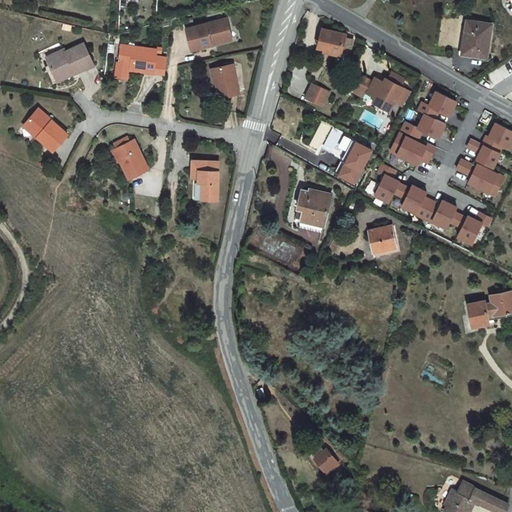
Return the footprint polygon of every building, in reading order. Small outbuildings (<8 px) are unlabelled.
[(229,19),(188,28),(193,50),(214,45),(213,43),(220,42),(220,43),(229,41),(228,35),(229,32),(232,32),(229,19)] [(491,25),(465,21),(464,33),(466,33),(463,56),(486,58),(491,25)] [(321,28),(316,48),(340,54),(344,34),(321,28)] [(66,46),(47,53),(55,73),(74,65),(75,69),(94,62),(85,40),(66,48),(66,46)] [(156,48),(120,44),(117,61),(116,60),(114,74),(126,75),(128,62),(129,63),(133,63),(132,68),(153,71),(156,48)] [(165,49),(156,48),(153,71),(163,72),(165,49)] [(234,61),(213,66),(219,95),(240,90),(234,61)] [(361,75),(352,92),(361,97),(363,92),(373,97),(372,99),(373,104),(388,112),(393,102),(402,107),(411,92),(400,86),(404,79),(391,72),(387,79),(389,80),(388,82),(385,82),(377,78),(373,79),(372,81),(361,75)] [(330,92),(313,84),(305,98),(326,108),(329,100),(326,98),(330,92)] [(436,90),(429,104),(439,110),(449,115),(456,100),(436,90)] [(418,109),(425,112),(435,117),(439,110),(429,104),(422,101),(418,109)] [(37,108),(23,123),(37,133),(35,135),(51,148),(65,132),(37,108)] [(425,112),(418,126),(423,129),(438,137),(445,123),(435,117),(425,112)] [(406,120),(402,129),(419,137),(423,129),(418,126),(406,120)] [(511,130),(497,123),(490,137),(505,145),(510,148),(511,144),(511,130)] [(399,132),(390,149),(418,163),(420,158),(428,162),(436,146),(428,142),(426,145),(399,132)] [(115,143),(117,147),(130,140),(127,135),(115,143)] [(487,135),(482,143),(501,153),(505,145),(490,137),(487,135)] [(117,147),(114,149),(129,176),(149,165),(134,138),(130,140),(117,147)] [(482,143),(471,138),(467,146),(480,152),(477,159),(494,167),(502,153),(501,153),(482,143)] [(372,152),(355,143),(338,176),(355,185),(372,152)] [(219,158),(193,157),(193,176),(203,177),(202,197),(219,197),(219,158)] [(461,158),(456,167),(471,175),(476,166),(461,158)] [(390,166),(376,159),(372,167),(378,170),(386,174),(390,166)] [(476,166),(471,175),(468,181),(495,195),(504,177),(477,163),(476,166)] [(386,174),(378,170),(368,190),(389,201),(394,191),(399,182),(399,180),(386,174)] [(410,188),(399,182),(394,191),(405,197),(410,188)] [(405,197),(401,205),(415,212),(424,196),(426,191),(412,184),(410,188),(405,197)] [(302,210),(299,221),(322,226),(330,196),(307,189),(307,192),(299,190),(295,208),(302,210)] [(440,204),(424,196),(415,212),(415,213),(431,221),(432,220),(440,204)] [(442,199),(440,204),(432,220),(446,227),(449,220),(454,211),(456,206),(442,199)] [(466,217),(454,211),(449,220),(462,227),(466,217)] [(480,211),(476,219),(482,223),(489,226),(493,218),(480,211)] [(468,215),(466,217),(462,227),(457,235),(472,243),(482,223),(476,219),(468,215)] [(391,225),(369,231),(374,252),(394,246),(391,235),(394,234),(391,225)] [(511,293),(510,293),(510,289),(489,293),(490,300),(483,301),(483,299),(466,302),(469,324),(487,321),(486,318),(503,315),(503,310),(508,309),(511,308),(511,293)] [(315,454),(325,472),(336,466),(326,448),(315,454)] [(505,511),(508,504),(462,481),(457,491),(449,505),(446,511),(467,511),(474,501),(498,511),(505,511)] [(446,511),(449,505),(457,491),(451,488),(444,503),(447,504),(443,511),(444,511),(446,511)]
